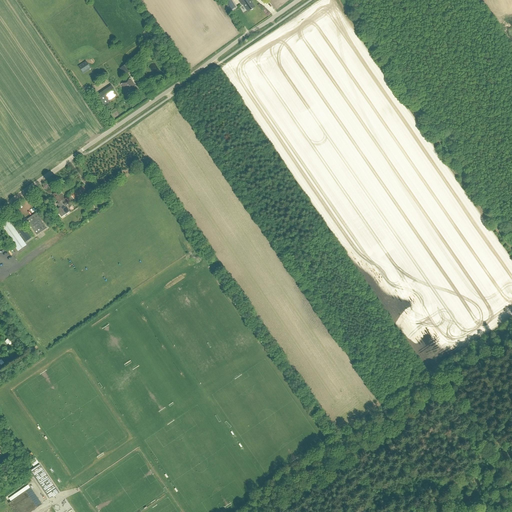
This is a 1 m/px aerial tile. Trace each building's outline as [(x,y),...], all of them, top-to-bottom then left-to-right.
[(223,0),(231,11),(237,7),(232,0),(223,0)] [(255,8),(251,2),(252,2),(251,0),(237,0),(241,5),(242,5),(248,13),(255,8)] [(83,74),(91,69),(86,61),(78,67),(83,74)] [(127,64),(122,67),(122,68),(123,67),(127,73),(127,74),(131,71),(127,64)] [(130,79),(121,85),(127,94),(128,93),(131,97),(139,92),(130,79)] [(105,104),(119,95),(111,84),(98,94),(105,104)] [(73,200),(82,194),(79,189),(70,194),(73,200)] [(62,206),(57,210),(62,217),(70,212),(66,206),(68,205),(71,203),(68,198),(65,200),(59,191),(53,195),(59,203),(62,206)] [(37,235),(46,229),(45,227),(36,213),(26,220),(35,233),(37,235)] [(17,232),(9,222),(9,221),(1,227),(18,251),(27,245),(25,243),(31,238),(30,238),(23,227),(18,231),(19,231),(17,232)] [(28,460),(32,465),(37,461),(34,456),(28,460)] [(49,499),(59,493),(39,464),(30,471),(49,499)] [(9,503),(15,511),(30,511),(37,508),(41,504),(31,489),(30,488),(9,503)]
